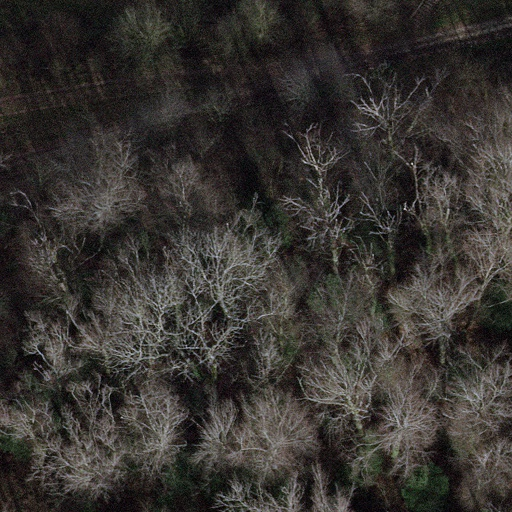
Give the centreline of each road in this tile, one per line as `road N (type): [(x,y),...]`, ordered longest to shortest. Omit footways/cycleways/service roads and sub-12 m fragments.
road 1 (track): [(511,9),(0,159)]
road 2 (track): [(0,111),(269,79)]
